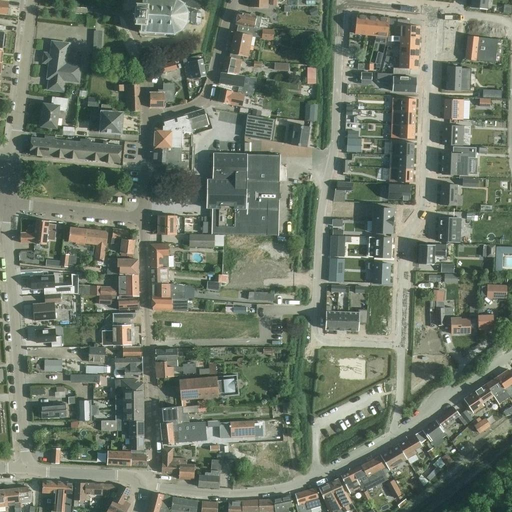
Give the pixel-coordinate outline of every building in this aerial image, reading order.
[(135,8),(134,21),(135,21),(135,23),(134,23),(134,25),(140,25),(140,31),(139,32),(139,33),(140,33),(140,34),(145,34),(146,33),(154,34),(154,35),(155,35),(155,34),(164,34),(163,35),(164,35),(165,34),(173,35),(173,36),(174,36),(174,34),(181,30),(181,31),(183,31),(182,29),(187,23),(188,23),(188,22),(191,23),(191,24),(192,24),(194,26),(197,26),(199,24),(200,24),(201,13),(200,13),(198,11),(195,10),(193,13),(191,12),(191,13),(189,13),(189,12),(187,12),(184,5),(184,4),(184,3),(183,4),(176,0),(141,0),(142,5),(136,4),(136,6),(136,8),(135,8)] [(250,0),(250,7),(253,8),(267,9),(267,0),(250,0)] [(486,10),(487,0),(471,0),(470,8),(486,10)] [(314,9),(308,11),(311,18),(317,15),(314,9)] [(262,17),(269,19),(271,12),(263,10),(262,17)] [(237,13),(235,25),(258,29),(260,17),(237,13)] [(367,16),(356,15),(354,34),(365,35),(367,16)] [(376,36),(378,18),(367,16),(365,35),(376,36)] [(378,18),(376,36),(386,37),(388,19),(378,18)] [(400,37),(419,38),(419,27),(409,26),(409,21),(397,20),(397,26),(400,27),(400,37)] [(258,29),(237,25),(236,33),(251,36),(261,38),(262,30),(258,29)] [(272,40),(272,31),(262,30),(261,38),(261,39),(272,40)] [(234,33),(230,54),(240,56),(247,57),(251,36),(236,33),(234,33)] [(419,38),(400,37),(399,47),(418,48),(419,38)] [(494,63),(497,40),(467,37),(465,60),(494,63)] [(82,55),(68,53),(69,44),(52,42),(50,54),(44,53),(42,63),(49,64),(47,79),(49,79),(47,90),(63,92),(64,81),(78,83),(80,66),(82,55)] [(399,58),(418,59),(418,48),(399,47),(399,58)] [(225,56),(222,74),(238,76),(241,60),(239,60),(240,56),(230,54),(229,57),(225,56)] [(188,63),(191,80),(205,77),(202,59),(197,60),(197,56),(190,58),(191,62),(188,63)] [(418,59),(399,58),(398,75),(408,75),(408,69),(417,69),(418,59)] [(169,63),(158,66),(160,74),(172,71),(169,63)] [(274,63),(274,71),(288,72),(289,64),(274,63)] [(460,67),(446,67),(445,91),(459,91),(459,90),(469,91),(470,69),(460,69),(460,67)] [(315,68),(306,68),(306,84),(315,84),(315,68)] [(221,74),(219,83),(238,87),(237,93),(241,94),(251,97),(255,87),(243,85),(244,77),(238,76),(222,74),(221,74)] [(377,74),(377,83),(392,83),(391,92),(415,93),(416,79),(393,78),(393,75),(377,74)] [(127,113),(140,112),(139,84),(125,85),(125,105),(126,105),(127,113)] [(158,93),(149,93),(149,108),(163,108),(163,102),(168,102),(173,102),(173,90),(173,84),(162,84),(162,91),(158,91),(158,93)] [(238,93),(220,89),(217,102),(229,105),(235,106),(241,107),(244,95),(238,93)] [(483,90),(482,98),(501,99),(501,91),(483,90)] [(68,99),(52,97),(51,105),(44,104),(43,111),(41,111),(39,125),(41,125),(41,127),(56,128),(58,111),(66,111),(68,99)] [(98,107),(98,99),(88,98),(87,106),(98,107)] [(392,98),(391,112),(415,113),(415,99),(392,98)] [(463,100),(444,99),(443,119),(462,120),(463,100)] [(479,99),(479,107),(489,107),(489,100),(479,99)] [(100,132),(121,134),(122,113),(110,112),(110,106),(102,105),(100,132)] [(203,109),(187,115),(191,128),(191,130),(208,125),(203,109)] [(391,112),(391,125),(414,126),(415,113),(391,112)] [(154,129),(153,149),(171,150),(170,152),(192,153),(192,145),(192,135),(191,130),(191,128),(187,115),(163,122),(156,126),(154,129)] [(275,120),(247,115),(244,138),(272,142),(275,120)] [(293,125),(290,145),(306,147),(309,128),(293,125)] [(391,125),(390,138),(413,139),(414,126),(391,125)] [(443,126),(442,145),(462,146),(463,126),(443,126)] [(44,139),(31,138),(30,155),(31,155),(42,156),(48,156),(50,136),(44,136),(44,139)] [(55,137),(50,136),(48,156),(54,157),(64,158),(65,158),(67,141),(54,140),(55,137)] [(80,143),(67,141),(65,158),(67,158),(77,159),(83,159),(85,140),(80,139),(80,143)] [(90,140),(85,140),(83,159),(89,160),(100,161),(101,161),(103,145),(90,144),(90,140)] [(108,142),(103,141),(103,145),(101,161),(102,161),(113,162),(119,163),(121,146),(108,145),(108,142)] [(390,142),(389,156),(413,157),(413,143),(390,142)] [(442,154),(441,175),(467,176),(468,157),(473,157),(473,148),(452,147),(452,154),(442,154)] [(153,149),(152,162),(161,163),(161,166),(166,166),(165,173),(186,174),(189,174),(191,174),(192,153),(170,152),(171,150),(153,149)] [(206,180),(206,209),(211,209),(211,218),(211,234),(277,236),(278,236),(280,155),(213,154),(212,180),(206,180)] [(389,156),(389,169),(412,170),(413,157),(389,156)] [(389,169),(388,182),(412,183),(412,170),(389,169)] [(337,182),(336,190),(344,191),(352,191),(352,183),(344,183),(337,182)] [(387,198),(387,200),(409,201),(410,186),(388,185),(387,198)] [(441,185),(440,205),(456,206),(457,185),(441,185)] [(372,208),(372,221),(393,221),(393,216),(392,216),(393,209),(372,208)] [(158,216),(157,234),(183,235),(184,217),(182,217),(158,216)] [(439,217),(438,242),(459,243),(460,218),(439,217)] [(26,233),(20,233),(20,243),(34,243),(46,245),(46,240),(54,240),(55,230),(55,225),(48,224),(48,223),(49,221),(37,220),(36,224),(33,224),(31,226),(29,225),(27,227),(28,228),(26,231),(26,233)] [(372,221),(371,233),(392,234),(392,226),(393,226),(393,221),(372,221)] [(211,223),(202,223),(202,233),(210,233),(211,223)] [(106,246),(108,232),(70,228),(68,241),(76,242),(75,244),(84,245),(85,243),(97,245),(95,261),(103,262),(103,259),(105,246),(106,246)] [(128,231),(113,229),(111,244),(121,245),(120,253),(133,255),(135,240),(127,239),(128,231)] [(213,237),(189,236),(189,248),(213,249),(213,237)] [(330,236),(330,248),(338,248),(338,236),(330,236)] [(368,237),(368,244),(374,244),(374,258),(390,258),(390,238),(368,237)] [(151,269),(168,269),(168,267),(169,267),(168,243),(150,244),(151,269)] [(418,245),(417,264),(433,265),(433,256),(445,257),(446,246),(418,245)] [(119,275),(138,275),(137,260),(103,259),(103,262),(102,266),(112,266),(112,275),(119,275)] [(367,263),(367,270),(373,270),(372,284),(389,284),(389,264),(367,263)] [(440,264),(440,272),(453,273),(453,265),(440,264)] [(151,269),(151,284),(162,284),(162,283),(167,283),(168,271),(168,269),(151,269)] [(138,275),(119,275),(119,296),(126,296),(138,296),(138,275)] [(458,275),(444,275),(444,284),(458,284),(458,275)] [(53,276),(31,278),(31,290),(44,289),(44,295),(58,294),(57,287),(54,287),(53,276)] [(162,284),(151,284),(152,297),(184,298),(184,287),(168,284),(162,284)] [(376,294),(376,286),(370,285),(370,287),(364,287),(364,293),(376,294)] [(78,295),(100,296),(100,295),(116,295),(116,290),(111,290),(111,287),(100,287),(78,286),(78,295)] [(487,286),(487,298),(505,299),(505,286),(487,286)] [(433,291),(432,301),(436,302),(443,302),(444,292),(433,291)] [(274,293),(254,293),(254,301),(274,301),(274,293)] [(60,294),(44,295),(45,304),(33,305),(34,321),(55,319),(54,304),(60,303),(60,294)] [(121,299),(121,296),(100,296),(99,304),(118,304),(119,310),(139,309),(138,298),(121,299)] [(184,298),(152,297),(152,310),(153,310),(171,311),(183,312),(186,312),(186,298),(184,298)] [(443,302),(436,302),(436,309),(437,326),(450,325),(451,334),(460,334),(460,320),(453,320),(452,312),(452,308),(444,308),(443,302)] [(244,305),(234,305),(234,313),(244,313),(244,305)] [(331,306),(326,306),(325,306),(325,330),(336,330),(337,312),(330,312),(331,306)] [(487,330),(493,329),(493,315),(482,315),(483,307),(480,307),(480,309),(478,309),(478,316),(478,319),(477,319),(477,330),(483,330),(483,332),(487,331),(487,330)] [(358,313),(347,313),(347,331),(358,331),(358,324),(367,324),(367,310),(358,310),(358,313)] [(347,313),(337,312),(336,330),(347,331),(347,313)] [(135,315),(135,314),(136,314),(136,313),(112,314),(113,325),(130,324),(130,320),(131,320),(132,320),(133,319),(134,318),(135,317),(135,316),(135,315)] [(164,338),(181,338),(180,315),(164,315),(164,338)] [(389,332),(389,318),(370,317),(370,332),(389,332)] [(475,319),(460,320),(460,334),(470,334),(469,329),(475,329),(475,319)] [(130,324),(113,325),(113,326),(112,326),(112,331),(102,332),(102,342),(113,342),(113,346),(131,345),(131,326),(130,326),(130,324)] [(55,329),(35,331),(36,343),(51,342),(52,348),(60,347),(59,337),(55,337),(55,329)] [(90,347),(89,362),(104,363),(104,348),(90,347)] [(141,347),(122,347),(123,359),(125,359),(125,357),(142,357),(141,347)] [(154,350),(155,363),(166,362),(166,368),(177,368),(176,349),(154,350)] [(113,371),(113,373),(113,375),(114,376),(116,378),(142,377),(142,357),(125,357),(125,359),(123,359),(115,359),(115,368),(114,370),(113,371)] [(61,362),(44,362),(44,372),(61,371),(61,362)] [(182,367),(177,368),(166,368),(166,362),(155,363),(156,378),(173,377),(173,372),(178,372),(183,372),(183,374),(196,373),(195,364),(182,365),(182,367)] [(511,375),(508,369),(496,377),(503,388),(508,396),(511,394),(511,388),(509,384),(511,382),(511,375)] [(212,377),(179,380),(181,400),(222,396),(228,396),(237,395),(236,375),(226,376),(227,380),(220,380),(220,376),(212,377)] [(506,392),(503,388),(496,377),(485,385),(492,395),(495,399),(506,392)] [(115,391),(115,400),(124,400),(143,400),(143,384),(135,384),(135,380),(121,380),(121,391),(116,391),(115,391)] [(361,388),(368,385),(366,380),(359,384),(361,388)] [(464,398),(463,399),(472,413),(483,406),(481,403),(492,395),(485,385),(464,398)] [(115,400),(116,409),(116,411),(143,410),(143,400),(124,400),(115,400)] [(90,401),(78,401),(78,421),(91,421),(90,401)] [(205,401),(196,402),(197,407),(197,412),(206,411),(205,401)] [(283,414),(290,413),(289,403),(282,404),(283,414)] [(65,404),(41,406),(42,419),(66,417),(65,404)] [(511,406),(503,412),(505,414),(507,418),(511,414),(511,406)] [(178,407),(159,409),(160,423),(171,422),(171,425),(180,424),(179,414),(183,414),(182,408),(182,407),(178,407)] [(453,408),(436,420),(442,428),(457,417),(464,426),(472,420),(465,411),(459,415),(453,408)] [(116,411),(116,421),(143,421),(143,410),(116,411)] [(484,418),(474,425),(478,432),(489,425),(484,418)] [(446,435),(443,431),(436,420),(422,430),(429,440),(438,433),(442,438),(446,435)] [(122,439),(129,439),(129,437),(143,437),(143,421),(116,421),(101,421),(101,431),(122,431),(122,439)] [(254,437),(254,435),(254,421),(218,423),(219,439),(254,437)] [(205,422),(180,424),(171,425),(171,422),(160,423),(162,444),(185,442),(206,440),(205,422)] [(406,459),(415,453),(413,450),(415,448),(414,446),(425,439),(420,431),(397,444),(402,453),(406,459)] [(129,445),(122,445),(122,450),(129,450),(130,450),(130,452),(130,455),(143,455),(143,451),(143,437),(129,437),(129,439),(129,445)] [(406,459),(402,453),(397,444),(380,455),(386,466),(387,468),(389,468),(406,459)] [(163,448),(162,467),(161,473),(178,474),(179,465),(186,465),(186,459),(173,458),(173,448),(163,448)] [(437,455),(432,448),(428,451),(433,458),(437,455)] [(52,449),(51,464),(59,464),(60,449),(52,449)] [(146,455),(143,455),(130,455),(130,452),(108,451),(108,452),(100,452),(99,467),(107,467),(107,465),(146,466),(146,455)] [(380,455),(348,472),(352,481),(359,478),(362,483),(366,491),(387,480),(381,469),(386,466),(380,455)] [(446,455),(440,459),(443,463),(449,459),(446,455)] [(439,458),(434,464),(440,470),(444,465),(443,463),(440,459),(439,458)] [(198,487),(219,488),(220,461),(212,461),(211,473),(205,473),(205,476),(198,475),(198,487)] [(194,466),(186,465),(179,465),(178,474),(179,479),(193,480),(194,466)] [(426,478),(430,474),(423,468),(419,472),(426,478)] [(362,483),(359,478),(352,481),(348,472),(341,475),(350,493),(358,489),(365,501),(370,498),(362,483)] [(338,479),(329,483),(339,506),(340,508),(342,511),(344,511),(348,510),(345,505),(346,505),(340,494),(344,492),(338,479)] [(43,481),(42,493),(55,493),(53,511),(51,510),(50,511),(63,511),(64,499),(66,482),(43,481)] [(393,498),(401,494),(393,481),(386,485),(393,498)] [(63,511),(70,511),(72,499),(72,494),(73,483),(66,482),(64,499),(63,511)] [(74,500),(74,507),(78,507),(78,500),(85,501),(86,483),(75,483),(74,500)] [(86,483),(85,501),(90,501),(90,494),(102,495),(103,484),(86,483)] [(329,483),(318,488),(325,501),(329,511),(331,511),(336,510),(337,511),(342,511),(340,508),(339,506),(329,483)] [(106,485),(105,489),(118,490),(113,499),(123,505),(124,501),(131,490),(121,485),(106,485)] [(28,487),(18,488),(18,498),(19,498),(19,502),(19,504),(32,502),(31,491),(29,491),(28,487)] [(16,502),(19,502),(19,498),(18,498),(18,488),(4,490),(5,500),(7,500),(8,506),(16,505),(16,502)] [(315,488),(295,494),(297,503),(295,504),(297,511),(311,511),(310,509),(321,506),(318,498),(318,495),(315,488)] [(169,511),(170,510),(170,509),(172,498),(153,493),(147,511),(169,511)] [(287,511),(287,507),(288,507),(292,506),(290,496),(272,499),(273,501),(274,511),(287,511)] [(195,511),(197,501),(172,498),(170,509),(169,511),(195,511)] [(113,499),(108,509),(113,511),(126,511),(130,504),(124,501),(123,505),(113,499)] [(240,510),(240,511),(273,511),(273,501),(272,499),(249,500),(241,501),(242,509),(240,510)] [(229,501),(228,511),(240,511),(240,510),(242,509),(241,501),(230,501),(229,501)] [(215,511),(217,503),(203,502),(201,511),(215,511)]
